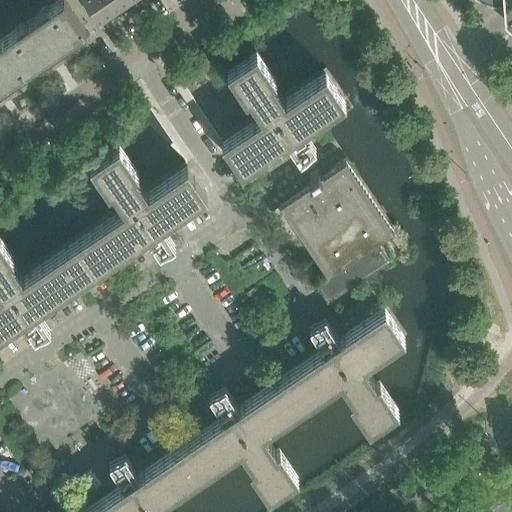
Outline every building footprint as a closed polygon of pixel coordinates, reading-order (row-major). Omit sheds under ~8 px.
[(66,0),(57,0),(7,34),(29,67),(85,29),(66,0)] [(89,0),(99,14),(119,0),(89,0)] [(511,0),(494,0),(495,0),(503,1),(504,21),(511,27),(511,0)] [(7,34),(0,38),(0,86),(29,67),(7,34)] [(249,95),(261,113),(223,139),(242,168),(343,99),(324,70),(285,96),(273,79),(276,76),(257,48),(227,68),(246,97),(249,95)] [(0,234),(0,332),(207,192),(187,163),(148,190),(135,172),(138,170),(119,141),(90,161),(109,190),(112,188),(123,204),(21,273),(10,256),(13,254),(0,234)] [(308,173),(317,186),(295,200),(284,208),(327,271),(315,279),(327,297),(390,255),(378,237),(394,227),(346,156),(321,173),(317,167),(308,173)] [(257,285),(248,291),(257,306),(267,300),(257,285)] [(353,395),(350,397),(369,425),(399,406),(379,377),(377,379),(365,362),(403,335),(383,306),(79,511),(174,511),(165,498),(241,447),(253,463),(250,465),(269,493),(298,473),(279,445),(276,447),(265,431),(341,379),(353,395)]
